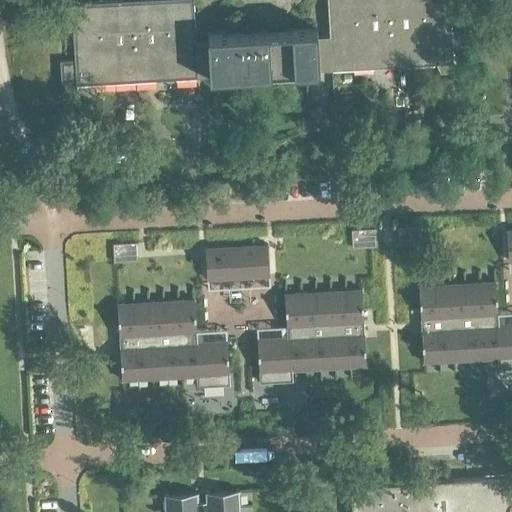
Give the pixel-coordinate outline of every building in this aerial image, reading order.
[(61,80),(76,79),(77,79),(199,72),(199,76),(211,76),(320,70),(320,65),(435,59),(440,70),(454,69),(454,58),(453,49),(466,48),(465,47),(465,29),(464,28),(452,28),(450,0),(381,0),(378,0),(328,0),(331,35),(318,36),(318,27),(290,29),(290,33),(282,33),(281,29),(208,33),(209,42),(196,43),(194,0),(144,0),(145,13),(123,15),(122,0),(93,0),(80,1),(72,1),(75,58),(59,59),(61,80)] [(323,121),(321,104),(307,105),(309,122),(323,121)] [(75,139),(76,163),(88,162),(86,138),(80,139),(75,139)] [(422,225),(399,226),(400,243),(422,242),(422,225)] [(375,228),(352,229),(353,246),(375,244),(375,228)] [(136,242),(114,243),(115,260),(137,259),(136,242)] [(270,275),(268,244),(206,247),(208,278),(270,275)] [(511,322),(499,323),(496,280),(419,285),(423,361),(498,357),(499,367),(511,366),(511,322)] [(362,288),(285,293),(287,336),(257,338),(260,381),(293,379),(292,369),(366,365),(362,288)] [(227,340),(197,341),(195,298),(118,303),(122,379),(197,375),(197,385),(230,383),(227,340)] [(511,511),(509,475),(351,484),(353,511),(511,511)] [(198,491),(164,493),(165,511),(240,511),(240,489),(206,491),(206,500),(199,500),(198,491)]
